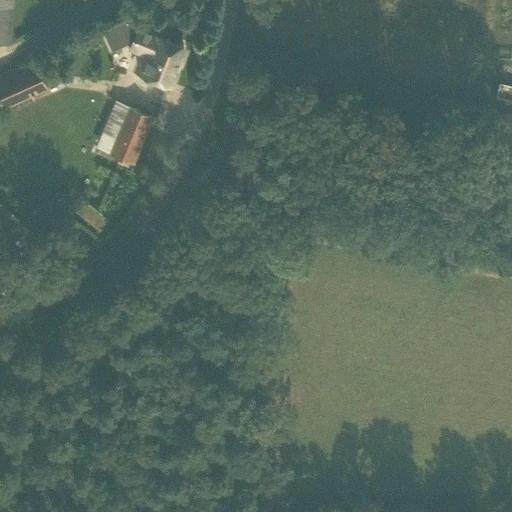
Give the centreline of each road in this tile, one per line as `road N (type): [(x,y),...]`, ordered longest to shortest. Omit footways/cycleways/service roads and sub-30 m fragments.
road 1 (track): [(282,499),(284,359),(275,259),(240,122)]
road 2 (track): [(142,199),(198,138),(240,122)]
road 3 (unclassified): [(240,122),(230,89),(235,0)]
